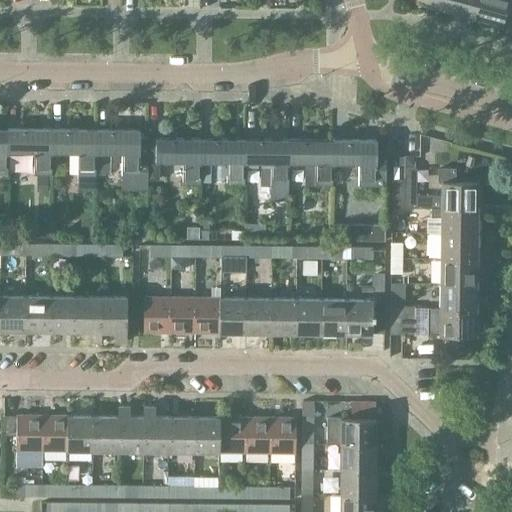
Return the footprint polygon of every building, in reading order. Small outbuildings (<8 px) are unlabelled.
[(443,10),(445,0),(415,0),(415,2),(443,10)] [(471,17),(476,0),(445,0),(443,10),(471,17)] [(506,0),(476,0),(471,17),(499,25),(506,0)] [(50,175),(50,128),(7,128),(6,174),(7,174),(7,152),(33,152),(33,175),(50,175)] [(94,190),(94,129),(50,128),(50,175),(51,175),(51,152),(77,153),(77,190),(94,190)] [(139,130),(94,129),(94,190),(95,190),(95,153),(121,153),(121,176),(120,176),(120,190),(146,191),(147,162),(147,138),(139,138),(139,130)] [(155,162),(182,162),(182,184),(199,184),(200,138),(147,138),(147,162),(155,162)] [(243,185),(243,138),(200,138),(199,184),(200,184),(200,162),(226,163),(226,184),(243,185)] [(287,139),(243,138),(243,185),(244,185),(244,163),(261,163),(260,185),(269,185),(269,201),(288,201),(287,185),(287,139)] [(331,185),(332,139),(287,139),(287,185),(288,185),(288,163),(305,163),(305,185),(331,185)] [(332,139),(331,185),(332,185),(332,163),(358,164),(358,186),(385,186),(385,150),(376,150),(376,139),(332,139)] [(403,207),(403,179),(391,179),(391,207),(403,207)] [(441,208),(477,208),(477,182),(441,182),(441,196),(416,196),(416,179),(403,179),(403,207),(441,208)] [(477,233),(477,208),(441,208),(441,233),(477,233)] [(477,258),(477,233),(441,233),(440,258),(477,258)] [(0,255),(25,255),(25,243),(0,242),(0,255)] [(391,257),(402,257),(402,242),(391,242),(391,257)] [(51,256),(51,243),(25,243),(25,255),(51,256)] [(76,256),(76,244),(51,243),(51,256),(76,256)] [(100,256),(101,244),(76,244),(76,256),(100,256)] [(121,256),(121,245),(121,244),(101,244),(100,256),(121,256)] [(171,257),(171,245),(149,245),(149,257),(171,257)] [(197,258),(197,245),(171,245),(171,257),(197,258)] [(221,258),(222,245),(197,245),(197,258),(221,258)] [(247,258),(247,246),(222,245),(221,258),(247,258)] [(272,258),(272,246),(247,246),(247,258),(272,258)] [(297,258),(297,246),(272,246),(272,258),(297,258)] [(322,259),(322,246),(297,246),(297,258),(322,259)] [(347,259),(347,246),(322,246),(322,259),(347,259)] [(372,259),(372,247),(372,246),(347,246),(347,259),(372,259)] [(402,273),(402,257),(391,257),(391,273),(402,273)] [(477,284),(477,258),(440,258),(440,283),(477,284)] [(361,298),(347,298),(346,333),(373,333),(373,332),(384,332),(385,270),(372,270),(372,287),(361,286),(361,298)] [(477,309),(477,284),(440,283),(440,308),(477,309)] [(0,330),(25,331),(25,295),(0,295),(0,330)] [(50,331),(50,295),(25,295),(25,331),(50,331)] [(75,331),(75,296),(50,295),(50,331),(75,331)] [(100,341),(100,331),(100,296),(75,296),(75,331),(89,331),(89,341),(100,341)] [(100,296),(100,331),(115,331),(115,341),(125,341),(125,332),(126,332),(126,296),(100,296)] [(170,331),(171,297),(145,296),(144,331),(170,331)] [(196,332),(196,297),(171,297),(170,331),(196,332)] [(221,332),(221,297),(196,297),(196,332),(221,332)] [(246,332),(246,297),(221,297),(221,332),(246,332)] [(271,332),(271,298),(246,297),(246,332),(271,332)] [(296,333),(296,298),(271,298),(271,332),(296,333)] [(321,333),(321,298),(296,298),(296,333),(321,333)] [(346,333),(347,298),(321,298),(321,333),(346,333)] [(402,334),(402,308),(390,308),(390,334),(402,334)] [(415,317),(415,308),(402,308),(402,334),(415,334),(415,317)] [(440,308),(415,308),(415,317),(440,317),(440,334),(476,334),(477,309),(440,308)] [(142,451),(143,416),(128,416),(128,406),(118,406),(117,416),(117,451),(142,451)] [(169,451),(169,416),(153,416),(153,406),(143,406),(143,416),(142,451),(169,451)] [(42,450),(43,415),(16,414),(16,416),(16,435),(15,450),(42,450)] [(68,450),(68,415),(43,415),(42,450),(68,450)] [(93,450),(93,415),(68,415),(68,450),(93,450)] [(117,451),(117,416),(93,415),(93,450),(117,451)] [(16,435),(16,416),(4,416),(4,435),(16,435)] [(194,451),(194,416),(169,416),(169,451),(194,451)] [(219,452),(219,416),(194,416),(194,451),(219,452)] [(244,452),(244,417),(219,416),(219,452),(244,452)] [(269,452),(270,417),(244,417),(244,452),(269,452)] [(295,452),(295,417),(270,417),(269,452),(295,452)] [(339,444),(375,444),(375,418),(340,418),(339,444)] [(300,443),(312,444),(313,419),(301,419),(300,443)] [(312,469),(312,444),(300,443),(300,469),(312,469)] [(374,469),(375,444),(339,444),(339,468),(374,469)] [(374,494),(374,469),(339,468),(339,494),(374,494)] [(312,493),(312,469),(300,469),(300,493),(312,493)] [(42,496),(42,484),(15,484),(15,495),(42,496)] [(68,496),(68,485),(42,484),(42,496),(68,496)] [(92,497),(92,485),(68,485),(68,496),(92,497)] [(117,497),(117,485),(92,485),(92,497),(117,497)] [(142,497),(142,485),(117,485),(117,497),(142,497)] [(168,498),(168,485),(142,485),(142,497),(168,498)] [(194,498),(194,485),(168,485),(168,498),(194,498)] [(218,498),(218,486),(194,485),(194,498),(218,498)] [(244,499),(244,486),(218,486),(218,498),(244,499)] [(269,499),(269,486),(244,486),(244,499),(269,499)] [(289,499),(288,498),(289,486),(269,486),(269,499),(289,499)] [(311,511),(312,493),(300,493),(299,511),(311,511)] [(373,511),(374,494),(339,494),(338,511),(373,511)] [(66,511),(67,502),(45,502),(45,511),(66,511)] [(91,511),(92,502),(67,502),(66,511),(91,511)] [(117,511),(117,502),(92,502),(91,511),(117,511)] [(142,511),(142,502),(117,502),(117,511),(142,511)] [(168,511),(168,503),(142,502),(142,511),(168,511)] [(191,511),(192,503),(168,503),(168,511),(191,511)] [(217,511),(217,503),(192,503),(191,511),(217,511)] [(242,511),(243,503),(217,503),(217,511),(242,511)] [(268,511),(268,504),(243,503),(242,511),(268,511)]
